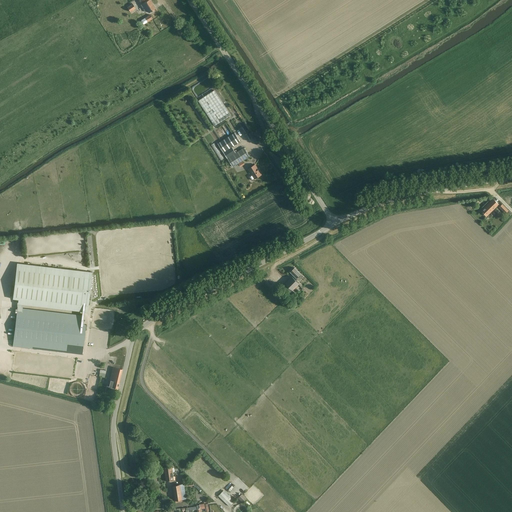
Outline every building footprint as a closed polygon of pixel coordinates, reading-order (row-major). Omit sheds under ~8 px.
[(149,0),(147,0),(142,4),(141,4),(145,11),(145,10),(146,12),(154,7),(149,0)] [(142,14),(145,18),(141,20),(141,21),(142,24),(144,24),(152,18),(150,14),(147,16),(145,12),(142,14)] [(231,115),(214,90),(211,92),(210,91),(203,96),(204,97),(198,101),(215,126),(231,115)] [(217,142),(222,151),(239,140),(234,131),(217,142)] [(227,158),(233,167),(249,156),(244,147),(227,158)] [(261,174),(255,164),(248,169),(252,174),(249,176),(252,180),(254,178),(255,179),(261,174)] [(486,216),(498,204),(493,199),(481,211),(486,216)] [(506,213),(508,210),(502,205),(500,207),(506,213)] [(17,263),(12,303),(36,306),(82,311),(82,312),(84,313),(87,313),(92,272),(17,263)] [(298,281),(303,276),(294,267),(290,272),(298,281)] [(292,290),(299,284),(292,276),(283,285),(290,292),(292,290)] [(17,309),(12,346),(82,354),(85,325),(83,324),(84,317),(17,309)] [(117,389),(122,369),(113,367),(109,382),(110,382),(108,387),(117,389)] [(166,481),(174,480),(172,467),(164,468),(166,481)] [(184,501),(186,501),(184,486),(183,484),(173,485),(175,502),(184,501)] [(233,502),(222,492),(218,496),(229,506),(233,502)] [(246,498),(242,494),(238,498),(243,502),(246,498)]
